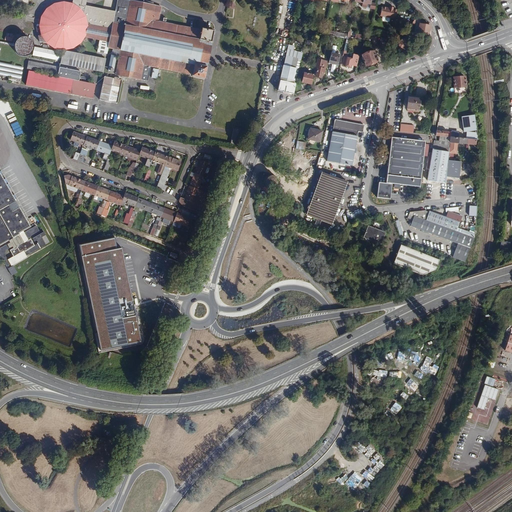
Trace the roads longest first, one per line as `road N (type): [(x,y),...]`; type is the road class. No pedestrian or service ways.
road 1 (secondary): [(440,292),(210,395),(103,396),(0,355)]
road 2 (primary): [(231,511),(326,446),(345,410),(349,363),(332,314),(304,289),(274,290),(241,308),(212,306)]
road 3 (residential): [(193,148),(77,123),(59,135),(70,164),(167,198),(176,192)]
road 4 (primary): [(166,509),(250,420),(361,340)]
road 5 (secondary): [(130,406),(242,393),(361,340)]
road 6 (primary): [(440,292),(233,334),(209,319)]
road 7 (residential): [(379,84),(366,205),(460,201),(458,190)]
road 8 (primary): [(187,317),(126,477)]
road 9 (secondary): [(361,340),(511,277)]
road 10 (primary): [(247,158),(213,264),(194,296)]
road 11 (primary): [(211,302),(253,160)]
road 12 (track): [(154,239),(64,206),(58,168),(66,161)]
road 13 (secondary): [(0,363),(62,392),(130,406)]
road 14 (primary): [(0,403),(38,393),(130,406)]
